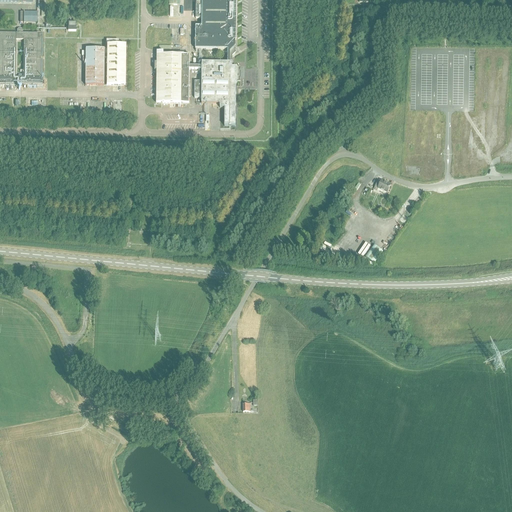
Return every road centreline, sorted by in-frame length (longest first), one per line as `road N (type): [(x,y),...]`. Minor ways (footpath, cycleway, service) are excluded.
road 1 (unclassified): [(174,400),(199,373),(331,159),(353,155),(425,187),(511,177)]
road 2 (unknown): [(143,96),(143,132),(258,129),(262,0)]
road 3 (tertiary): [(269,277),(0,251)]
road 4 (unclassified): [(174,400),(140,406),(92,390),(49,310),(0,284)]
road 5 (tertiary): [(269,277),(435,284)]
road 6 (unclassified): [(262,511),(224,480),(174,400)]
road 7 (unknown): [(0,90),(143,96)]
